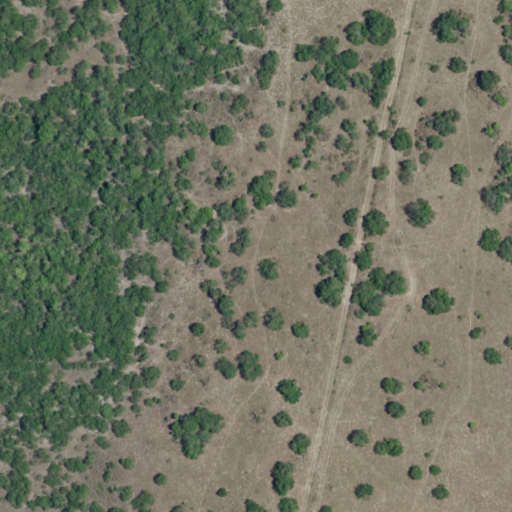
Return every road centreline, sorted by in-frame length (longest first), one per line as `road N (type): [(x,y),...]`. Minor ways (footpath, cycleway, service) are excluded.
road 1 (residential): [(281,0),(290,25),(247,308),(266,404),(309,438),(305,511)]
road 2 (residential): [(422,0),(333,414),(309,438)]
